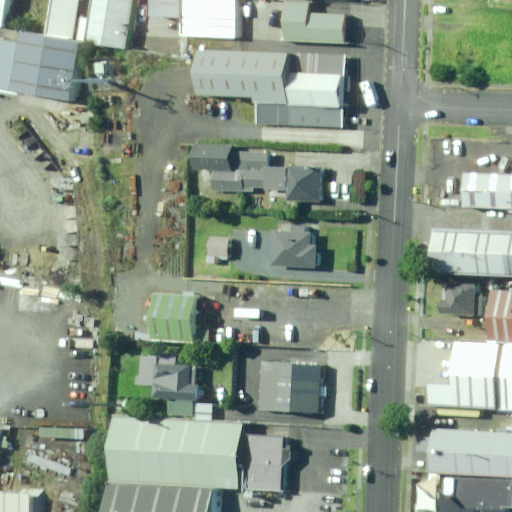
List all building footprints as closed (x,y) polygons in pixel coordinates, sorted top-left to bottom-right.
[(0,0),(0,26),(8,28),(12,0),(0,0)] [(91,43),(130,49),(138,0),(97,0),(90,42),(91,43)] [(157,0),(157,17),(189,18),(188,37),(209,37),(241,38),(242,0),(157,0)] [(243,0),(243,8),(262,8),(262,0),(243,0)] [(314,13),(315,2),(292,1),(290,41),(350,43),(350,22),(350,14),(314,13)] [(6,40),(3,39),(0,38),(0,87),(17,91),(17,92),(76,103),(87,44),(50,37),(27,33),(25,43),(6,40)] [(487,70),(488,37),(463,36),(463,46),(456,46),(455,69),(487,70)] [(509,60),(509,41),(498,40),(497,59),(509,60)] [(347,128),(350,56),(209,50),(207,95),(262,98),(261,125),(347,128)] [(104,61),(105,74),(112,73),(112,61),(104,61)] [(239,153),(239,145),(201,145),(201,167),(201,171),(211,171),(218,171),(218,191),(258,191),(259,188),(271,188),(271,191),(293,191),(293,202),(303,202),(327,202),(327,200),(327,191),(327,178),(327,167),(294,167),(294,168),(274,168),(274,153),(239,153)] [(511,205),(511,172),(471,171),(470,204),(511,205)] [(511,272),(511,227),(442,225),(441,252),(440,270),(511,272)] [(310,233),(310,227),(297,226),(297,232),(293,232),(293,229),(287,229),(287,232),(278,231),(277,267),(322,269),(323,247),(320,247),(316,247),(317,234),(310,233)] [(232,258),(234,238),(214,237),(213,256),(232,258)] [(25,279),(33,275),(30,267),(22,270),(25,279)] [(171,270),(171,279),(187,279),(187,270),(171,270)] [(484,314),(485,294),(486,292),(479,291),(479,284),(448,281),(447,295),(446,301),(446,312),(461,313),(468,314),(478,314),(478,313),(484,314)] [(511,289),(494,288),(494,294),(493,314),(492,340),(504,341),(501,406),(501,409),(508,409),(507,421),(511,421),(511,289)] [(202,330),(204,298),(164,296),(161,342),(214,345),(215,331),(202,330)] [(166,364),(167,358),(149,357),(147,377),(144,377),(143,387),(163,388),(162,399),(185,401),(184,403),(176,403),(175,416),(201,417),(200,422),(217,423),(218,406),(201,405),(201,402),(206,402),(207,386),(204,386),(204,382),(205,367),(185,365),(166,364)] [(324,415),(327,367),(267,364),(264,411),(324,415)] [(56,393),(64,392),(63,380),(55,381),(56,393)] [(124,417),(132,417),(133,399),(115,398),(114,416),(124,417)] [(217,423),(200,422),(123,418),(121,442),(121,449),(120,472),(119,481),(117,511),(219,511),(221,490),(246,491),(246,490),(285,492),(286,481),(286,470),(287,461),(288,449),(289,438),(248,436),(249,425),(217,423)] [(511,431),(505,431),(498,431),(438,427),(437,436),(421,436),(421,449),(436,450),(435,471),(508,475),(511,475),(511,431)] [(29,460),(69,475),(72,468),(31,454),(29,460)] [(0,511),(44,511),(45,493),(43,493),(43,489),(29,488),(29,490),(22,490),(21,496),(7,495),(7,492),(0,491),(0,511)] [(481,500),(473,499),(468,499),(469,495),(457,495),(457,498),(452,498),(451,511),(497,511),(498,506),(485,506),(485,509),(481,508),(481,500)]
